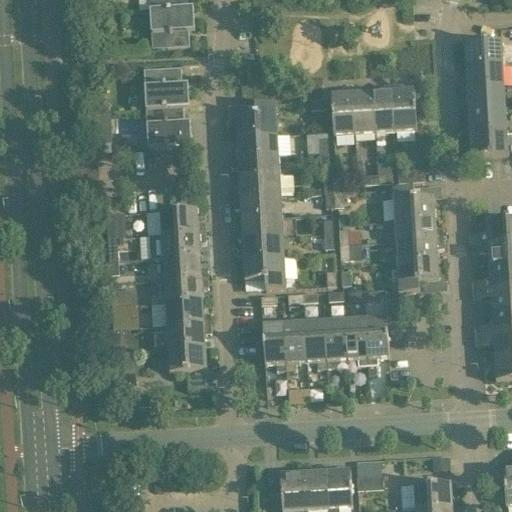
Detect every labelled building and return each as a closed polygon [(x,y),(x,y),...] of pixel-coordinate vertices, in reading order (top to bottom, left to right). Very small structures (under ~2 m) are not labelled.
[(154,0),(155,14),(187,12),(186,0),(154,0)] [(187,12),(155,14),(150,14),(152,38),(157,38),(158,53),(190,51),(188,30),(195,29),(194,11),(187,12)] [(466,71),(503,69),(501,45),(464,47),(466,71)] [(504,91),(503,69),(466,71),(466,84),(460,84),(461,94),(504,91)] [(182,95),(181,73),(149,75),(150,91),(145,91),(146,115),(151,114),(183,113),(189,112),(189,95),(182,95)] [(393,90),(396,137),(417,136),(415,95),(403,96),(402,89),(393,90)] [(373,98),(376,138),(396,137),(393,90),(383,90),(384,97),(373,98)] [(505,114),(504,91),(461,94),(461,104),(467,104),(468,117),(505,114)] [(343,99),(331,100),(334,140),(356,139),(353,92),(343,93),(343,99)] [(353,92),(356,139),(376,138),(373,98),(363,98),(363,92),(353,92)] [(108,112),(108,107),(105,104),(99,104),(100,112),(108,112)] [(326,104),(311,105),(312,114),(326,114),(326,104)] [(276,108),(259,109),(255,109),(256,120),(236,121),(237,142),(277,140),(276,108)] [(184,133),(183,113),(151,114),(152,129),(147,129),(148,153),(191,151),(191,133),(184,133)] [(505,114),(468,117),(469,130),(463,130),(464,140),(507,137),(505,114)] [(508,161),(507,137),(464,140),(464,150),(470,150),(471,163),(508,161)] [(112,147),(112,139),(98,139),(99,147),(112,147)] [(279,160),(277,140),(237,142),(238,152),(231,153),(232,163),(279,160)] [(319,143),(320,158),(329,157),(328,142),(319,143)] [(317,146),(309,146),(309,156),(318,156),(317,146)] [(98,168),(97,156),(72,157),(72,170),(98,168)] [(330,172),(329,157),(320,158),(321,173),(330,172)] [(280,181),(279,160),(232,163),(232,173),(239,172),(239,183),(280,181)] [(391,167),(378,168),(378,179),(379,189),(393,188),(393,178),(392,179),(391,167)] [(99,181),(98,168),(72,170),(73,183),(99,181)] [(424,186),(423,173),(398,174),(399,187),(424,186)] [(363,189),(379,189),(378,179),(363,180),(363,189)] [(240,193),(234,193),(234,204),(281,201),(295,201),(294,188),(294,180),(280,181),(239,183),(240,193)] [(99,181),(73,183),(74,195),(99,193),(99,181)] [(334,198),(334,195),(334,183),(324,183),(325,199),(334,198)] [(348,183),(334,183),(334,195),(343,194),(343,195),(349,196),(348,183)] [(100,206),(99,193),(74,195),(74,207),(100,206)] [(415,204),(414,193),(393,194),(395,226),(435,224),(434,202),(415,204)] [(343,194),(334,195),(334,198),(335,213),(344,212),(343,195),(343,194)] [(334,198),(325,199),(326,213),(335,213),(334,198)] [(281,201),(234,204),(235,213),(241,213),(242,224),(282,222),(281,201)] [(100,206),(74,207),(75,220),(101,219),(100,206)] [(163,239),(205,237),(205,227),(199,228),(198,214),(161,216),(163,239)] [(134,231),(125,231),(124,218),(106,219),(108,243),(123,242),(135,241),(134,231)] [(237,245),(284,242),(282,222),(242,224),(242,234),(236,234),(237,245)] [(324,240),(333,239),(332,223),(323,223),(324,240)] [(436,234),(435,224),(395,226),(396,246),(443,243),(443,234),(436,234)] [(511,247),(511,224),(486,226),(487,240),(470,241),(470,250),(511,247)] [(349,234),(340,234),(339,234),(339,250),(349,249),(349,234)] [(205,237),(163,239),(150,240),(151,263),(164,262),(201,260),(200,247),(206,247),(205,237)] [(334,253),(333,239),(324,240),(325,253),(334,253)] [(285,262),(284,242),(237,245),(237,254),(243,254),(244,264),(285,262)] [(437,254),(444,253),(443,243),(396,246),(397,267),(438,264),(437,254)] [(489,271),(511,270),(511,247),(470,250),(471,260),(488,259),(489,271)] [(350,263),(349,249),(339,250),(340,264),(350,263)] [(108,250),(109,266),(118,265),(118,250),(108,250)] [(165,285),(208,283),(208,273),(202,273),(201,260),(164,262),(165,285)] [(265,284),(266,295),(287,294),(285,262),(244,264),(245,285),(265,284)] [(439,286),(438,264),(397,267),(399,299),(420,298),(419,287),(439,286)] [(119,279),(118,265),(109,266),(110,280),(119,279)] [(473,296),(511,293),(511,270),(489,271),(490,286),(473,287),(473,296)] [(326,277),(327,292),(337,291),(336,276),(326,277)] [(350,276),(341,276),(342,291),(352,290),(350,276)] [(209,293),(208,283),(165,285),(167,307),(203,305),(203,293),(209,293)] [(492,317),(511,316),(511,293),(473,296),(474,305),(491,304),(492,317)] [(364,295),(364,304),(379,304),(379,294),(364,295)] [(111,296),(112,311),(121,310),(120,295),(111,296)] [(350,304),(364,304),(364,295),(349,296),(350,304)] [(344,296),(329,297),(329,306),(344,305),(344,296)] [(302,299),(303,307),(318,307),(317,298),(302,299)] [(288,308),(303,307),(302,299),(288,299),(288,308)] [(276,300),(261,301),(262,310),(277,309),(276,300)] [(168,330),(211,327),(210,318),(204,318),(203,305),(167,307),(168,330)] [(122,325),(121,310),(112,311),(113,326),(122,325)] [(476,341),(511,338),(511,316),(492,317),(493,330),(475,331),(476,341)] [(378,363),(389,363),(387,322),(365,323),(368,370),(376,369),(379,369),(378,363)] [(346,324),(348,365),(358,365),(359,370),(368,370),(365,323),(346,324)] [(325,326),(328,372),(338,371),(338,366),(348,365),(346,324),(325,326)] [(304,327),(307,367),(318,367),(318,372),(328,372),(325,326),(304,327)] [(211,338),(211,327),(168,330),(170,353),(206,351),(205,338),(211,338)] [(284,328),(287,375),(298,374),(297,368),(307,367),(304,327),(284,328)] [(287,375),(284,328),(264,329),(266,370),(277,369),(277,375),(287,375)] [(495,362),(511,360),(511,338),(476,341),(477,351),(494,349),(495,362)] [(109,358),(118,357),(117,342),(108,342),(109,358)] [(206,351),(170,353),(171,377),(208,374),(206,351)] [(511,360),(495,362),(497,386),(511,385),(511,360)] [(368,370),(369,379),(377,379),(376,369),(368,370)] [(136,377),(110,378),(111,402),(115,402),(115,404),(134,403),(134,390),(136,390),(136,377)] [(432,461),(433,473),(449,473),(449,461),(449,460),(432,461)] [(306,511),(329,511),(327,469),(317,470),(317,477),(304,478),(306,511)] [(337,469),(327,469),(329,511),(352,511),(353,511),(351,483),(351,475),(337,476),(337,469)] [(306,511),(304,478),(281,479),(283,511),(306,511)] [(383,481),(357,482),(358,500),(379,499),(378,495),(383,494),(383,481)] [(414,490),(403,491),(403,511),(439,511),(453,511),(452,488),(414,490)]
